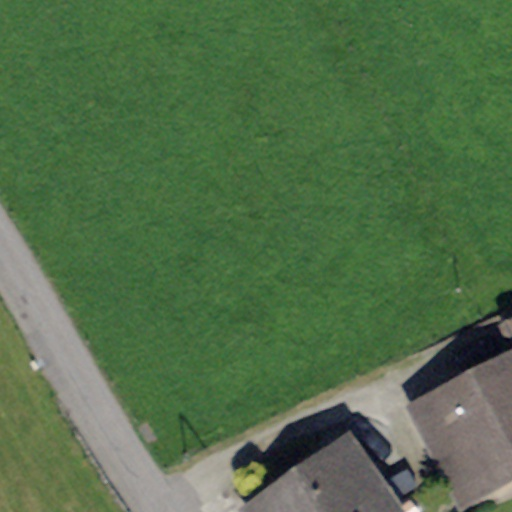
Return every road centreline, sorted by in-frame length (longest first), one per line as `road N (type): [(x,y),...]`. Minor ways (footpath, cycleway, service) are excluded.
road 1 (residential): [(0,265),(155,511)]
road 2 (unknown): [(132,477),(386,365)]
